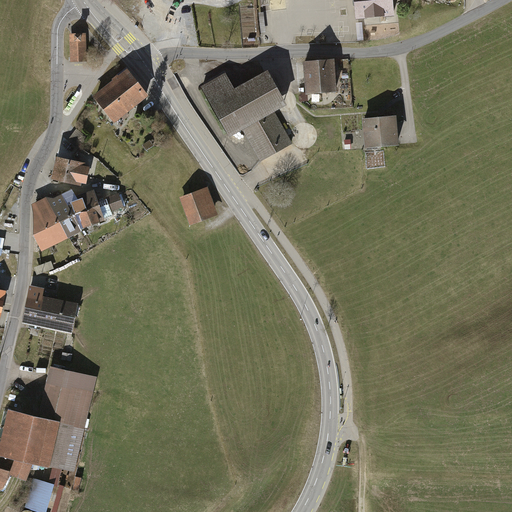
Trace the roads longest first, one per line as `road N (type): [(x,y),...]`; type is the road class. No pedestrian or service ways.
road 1 (primary): [(301,511),(329,434),(328,372),(315,327),(144,65)]
road 2 (tertiary): [(0,385),(23,280),(27,188),(53,137),(57,33),(83,0)]
road 3 (residential): [(144,65),(177,53),(409,45),(504,0)]
